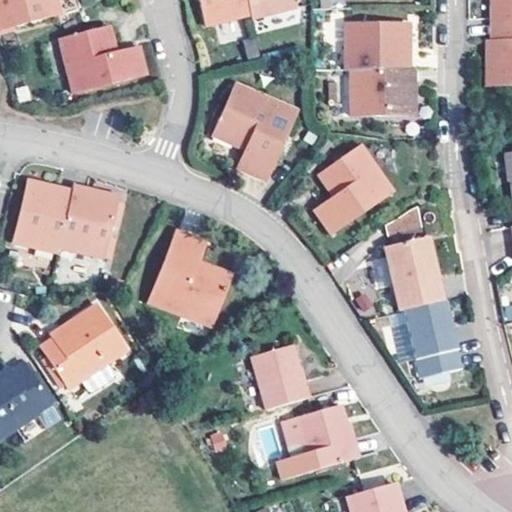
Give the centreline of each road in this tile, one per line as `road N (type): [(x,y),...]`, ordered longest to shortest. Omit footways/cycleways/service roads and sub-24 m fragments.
road 1 (residential): [(475,511),(419,449),(277,240),(232,207),(157,176)]
road 2 (residential): [(511,428),(455,174),(452,0)]
road 3 (residential): [(157,176),(183,93),(159,0)]
road 4 (residential): [(157,176),(14,138)]
